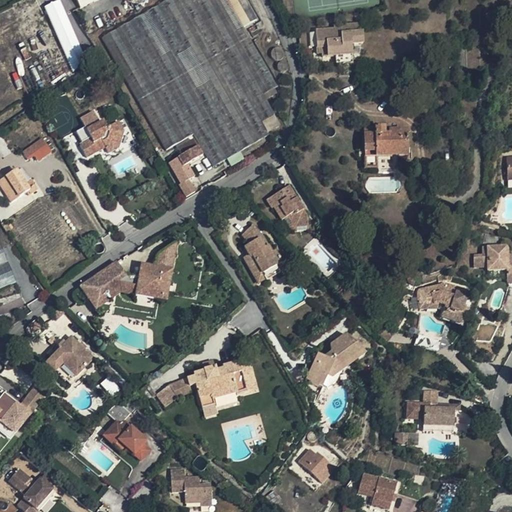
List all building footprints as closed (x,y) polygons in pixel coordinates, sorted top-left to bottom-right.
[(85,60),(56,0),(42,7),(71,67),(85,60)] [(75,0),(79,9),(97,0),(98,0),(75,0)] [(268,137),(260,124),(274,116),(266,101),(263,96),(274,89),(276,88),(243,28),(256,21),(244,0),(170,0),(102,40),(166,152),(193,136),(212,168),(268,137)] [(340,32),(341,49),(349,48),(362,47),(361,36),(359,36),(359,31),(340,32)] [(340,32),(313,33),(314,50),(319,50),(320,60),(350,58),(349,48),(341,49),(340,32)] [(274,89),(263,96),(266,101),(277,95),(274,89)] [(274,116),(260,124),(268,137),(281,129),(274,116)] [(363,161),(389,160),(388,133),(389,131),(362,131),(363,161)] [(404,133),(388,133),(389,160),(404,160),(404,133)] [(96,154),(82,161),(88,173),(92,171),(102,165),(101,162),(105,159),(107,163),(110,168),(120,164),(125,148),(120,138),(108,144),(104,137),(91,144),(96,154)] [(0,138),(0,156),(2,160),(11,155),(0,138)] [(186,143),(176,150),(181,158),(191,151),(186,143)] [(36,151),(43,161),(50,156),(49,155),(48,154),(45,149),(44,147),(36,151)] [(181,158),(168,165),(173,174),(187,167),(197,161),(191,151),(181,158)] [(511,159),(503,160),(504,182),(508,182),(511,181),(511,159)] [(389,171),(389,160),(363,161),(363,172),(389,171)] [(187,167),(173,174),(180,187),(178,189),(185,200),(194,194),(187,184),(194,179),(187,167)] [(15,173),(0,182),(0,197),(7,208),(27,196),(29,194),(25,188),(15,173)] [(31,185),(25,188),(29,194),(27,196),(29,198),(36,194),(31,185)] [(292,229),(306,226),(305,217),(301,211),(298,213),(295,207),(298,206),(287,188),(264,202),(270,211),(271,210),(279,224),(282,222),(286,219),(292,229)] [(290,235),(307,232),(306,226),(292,229),(286,219),(282,222),(290,235)] [(272,255),(263,239),(252,228),(241,238),(249,247),(244,250),(248,257),(250,256),(262,277),(282,265),(275,253),(272,255)] [(0,290),(15,285),(0,242),(0,290)] [(167,303),(177,242),(157,256),(153,268),(140,266),(137,278),(136,287),(119,285),(125,278),(115,263),(111,265),(78,290),(94,311),(117,294),(167,303)] [(486,274),(506,274),(506,287),(511,288),(511,260),(508,259),(505,250),(481,251),(481,259),(473,259),(473,271),(486,271),(486,274)] [(262,277),(250,256),(248,257),(243,260),(258,286),(265,282),(262,277)] [(119,285),(136,287),(137,278),(125,278),(119,285)] [(447,322),(455,325),(457,322),(458,320),(459,317),(461,314),(461,311),(462,307),(460,306),(463,298),(453,294),(455,288),(446,285),(444,285),(443,285),(441,285),(440,286),(436,286),(436,289),(430,290),(428,288),(419,290),(418,291),(417,293),(416,294),(417,295),(417,308),(419,311),(426,310),(435,304),(441,306),(439,312),(437,317),(445,319),(447,322)] [(453,294),(463,298),(465,292),(455,288),(453,294)] [(81,332),(58,308),(56,310),(53,313),(53,315),(53,318),(54,322),(71,341),(81,332)] [(55,345),(48,336),(44,339),(45,341),(51,348),(55,345)] [(335,373),(339,375),(365,356),(344,336),(329,347),(330,353),(322,359),(316,357),(306,381),(309,382),(309,383),(308,385),(318,389),(319,387),(323,389),(325,382),(330,371),(335,373)] [(61,350),(83,374),(92,364),(71,341),(61,350)] [(83,374),(61,350),(52,359),(69,378),(73,383),(83,374)] [(61,385),(69,378),(52,359),(44,366),(61,385)] [(202,373),(214,370),(212,362),(209,363),(200,365),(202,373)] [(235,397),(256,392),(249,367),(244,368),(239,370),(237,364),(221,368),(222,369),(215,371),(214,370),(202,373),(191,376),(192,379),(186,380),(188,389),(194,388),(200,411),(213,407),(212,402),(235,396),(235,397)] [(330,371),(325,382),(330,385),(331,382),(335,373),(330,371)] [(69,378),(61,385),(65,390),(73,383),(69,378)] [(188,389),(186,380),(169,387),(155,397),(154,398),(163,410),(189,393),(188,389)] [(38,382),(22,400),(33,410),(36,407),(49,392),(38,382)] [(154,398),(155,397),(148,388),(144,392),(151,401),(154,398)] [(427,409),(454,411),(454,412),(459,412),(460,406),(438,405),(439,394),(423,393),(423,399),(428,399),(428,405),(427,409)] [(24,413),(3,395),(0,397),(0,425),(12,436),(23,424),(18,419),(24,413)] [(56,407),(59,403),(53,398),(53,399),(50,402),(56,407)] [(121,400),(103,420),(113,429),(111,432),(108,436),(119,446),(120,444),(128,452),(130,450),(137,456),(139,454),(146,459),(151,453),(145,447),(147,444),(124,424),(135,411),(121,400)] [(423,422),(424,409),(427,409),(428,405),(408,403),(407,421),(423,422)] [(213,407),(200,411),(202,420),(206,419),(215,416),(213,407)] [(423,427),(453,429),(454,412),(454,411),(427,409),(424,409),(423,422),(423,427)] [(18,419),(23,424),(29,417),(24,413),(18,419)] [(0,425),(0,433),(8,441),(12,436),(0,425)] [(119,446),(108,436),(104,440),(105,440),(124,457),(128,452),(120,444),(119,446)] [(137,456),(130,450),(128,452),(142,464),(146,459),(139,454),(137,456)] [(297,463),(302,468),(314,456),(309,451),(297,463)] [(327,464),(316,454),(314,456),(302,468),(314,479),(327,464)] [(327,464),(314,479),(320,485),(321,486),(334,471),(327,464)] [(28,507),(23,511),(36,511),(60,485),(56,481),(45,472),(39,480),(22,465),(11,477),(28,492),(21,500),(28,507)] [(50,466),(45,472),(56,481),(61,475),(50,466)] [(184,471),(171,471),(172,494),(185,493),(186,504),(201,504),(201,500),(212,500),(212,483),(200,484),(200,478),(185,479),(184,471)] [(354,472),(347,479),(348,480),(349,481),(350,482),(357,475),(354,472)] [(388,511),(396,486),(363,476),(358,494),(373,499),(371,508),(386,511),(388,511)]
